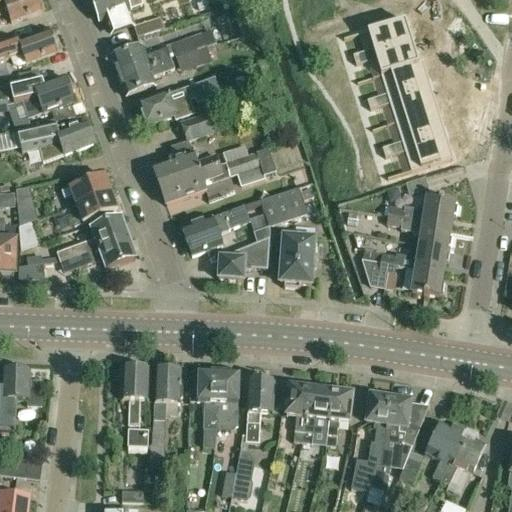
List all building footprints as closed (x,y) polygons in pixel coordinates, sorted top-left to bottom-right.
[(0,18),(8,15),(12,25),(41,15),(35,0),(14,0),(0,5),(0,18)] [(90,0),(99,25),(105,23),(110,37),(133,28),(128,15),(130,14),(129,11),(142,7),(139,0),(90,0)] [(249,0),(229,0),(233,11),(251,5),(249,0)] [(165,26),(161,15),(133,25),(137,36),(165,26)] [(374,58),(412,46),(405,24),(367,36),(373,53),(374,58)] [(20,69),(26,66),(56,56),(48,35),(19,45),(18,41),(0,47),(0,64),(12,60),(14,66),(20,69)] [(186,56),(204,49),(201,39),(145,59),(142,50),(112,61),(119,80),(171,61),(186,56)] [(381,78),(423,65),(422,64),(418,65),(412,46),(374,58),(376,63),(381,78)] [(192,73),(211,66),(204,49),(186,56),(192,73)] [(373,53),(363,56),(366,66),(376,63),(374,58),(373,53)] [(363,56),(353,59),(356,69),(366,66),(363,56)] [(119,80),(126,100),(156,89),(152,80),(174,72),(171,61),(119,80)] [(266,65),(251,70),(257,88),(272,83),(266,65)] [(423,65),(381,78),(387,97),(388,102),(430,89),(423,65)] [(43,88),(41,81),(10,89),(14,107),(23,105),(29,122),(74,106),(73,101),(75,99),(73,95),(70,93),(65,80),(43,88)] [(192,90),(140,108),(143,117),(141,121),(144,128),(147,128),(147,129),(176,119),(177,123),(174,124),(175,126),(195,120),(189,103),(196,101),(198,105),(219,98),(213,83),(192,90)] [(396,126),(438,113),(430,89),(388,102),(390,107),(396,126)] [(387,97),(377,100),(380,110),(390,107),(388,102),(387,97)] [(377,100),(367,104),(370,113),(380,110),(377,100)] [(438,113),(396,126),(402,145),(403,150),(445,137),(438,113)] [(178,128),(184,145),(212,136),(207,119),(178,128)] [(219,122),(212,124),(215,135),(226,132),(226,131),(225,129),(222,121),(219,122)] [(51,126),(18,134),(24,156),(38,153),(40,152),(43,166),(65,157),(65,158),(94,147),(86,126),(73,130),(72,126),(53,133),(51,126)] [(453,162),(445,137),(403,150),(405,155),(411,175),(453,162)] [(402,145),(392,149),(395,158),(405,155),(403,150),(402,145)] [(246,149),(223,156),(226,165),(248,158),(246,149)] [(392,149),(382,152),(385,161),(395,158),(392,149)] [(256,156),(255,156),(263,180),(277,176),(268,152),(256,156)] [(159,189),(218,167),(215,157),(195,165),(192,156),(152,170),(159,189)] [(240,179),(244,190),(264,183),(263,180),(255,156),(248,158),(226,165),(231,182),(240,179)] [(166,208),(185,201),(206,193),(203,184),(213,180),(222,177),(219,167),(218,167),(159,189),(166,208)] [(76,209),(111,196),(104,178),(61,194),(64,202),(72,199),(76,209)] [(429,192),(425,180),(406,186),(410,198),(429,192)] [(262,208),(265,219),(269,230),(307,218),(298,191),(260,203),(262,208)] [(18,215),(34,211),(28,192),(15,193),(18,215)] [(111,196),(76,209),(80,219),(72,222),(74,230),(117,214),(111,196)] [(389,220),(451,230),(453,220),(456,221),(458,209),(455,209),(456,206),(427,202),(425,214),(406,211),(405,213),(391,211),(389,220)] [(262,208),(260,203),(244,209),(182,232),(192,259),(222,248),(218,236),(250,225),(246,213),(262,208)] [(350,216),(349,216),(348,222),(347,228),(355,229),(359,230),(361,218),(350,216)] [(450,240),(451,230),(389,220),(388,228),(402,231),(402,234),(422,237),(420,249),(448,253),(448,251),(451,252),(453,241),(450,240)] [(0,221),(0,275),(1,275),(3,279),(10,279),(12,276),(15,276),(16,244),(4,244),(5,222),(0,221)] [(61,266),(128,242),(120,221),(92,232),(95,242),(57,256),(61,266)] [(32,225),(19,230),(21,253),(39,247),(32,225)] [(270,234),(269,230),(254,236),(258,246),(270,241),(270,234)] [(283,240),(280,286),(284,287),(284,291),(300,292),(300,288),(311,289),(312,272),(316,272),(317,258),(313,258),(314,243),(283,240)] [(219,268),(218,282),(239,284),(239,283),(243,284),(244,271),(268,273),(270,241),(258,246),(231,257),(231,263),(220,262),(220,268),(219,268)] [(65,277),(80,271),(103,263),(107,272),(109,272),(112,273),(118,271),(119,268),(135,261),(128,242),(61,266),(65,277)] [(448,256),(448,253),(420,249),(418,262),(397,259),(397,260),(383,258),(383,256),(364,253),(363,263),(396,269),(416,272),(444,277),(446,266),(449,267),(451,256),(448,256)] [(42,258),(27,260),(28,269),(43,267),(42,258)] [(395,278),(396,269),(363,263),(370,289),(385,292),(388,276),(395,278)] [(42,268),(19,272),(19,283),(44,284),(42,268)] [(442,287),(444,277),(416,272),(412,297),(440,301),(441,298),(444,299),(446,288),(442,287)] [(130,404),(129,425),(140,426),(141,405),(148,405),(149,373),(123,371),(122,404),(130,404)] [(17,375),(4,374),(3,393),(0,392),(0,399),(0,431),(13,432),(13,427),(14,427),(15,404),(28,405),(28,410),(45,410),(46,384),(30,383),(30,375),(26,375),(24,373),(18,373),(17,375)] [(164,472),(166,418),(177,418),(177,407),(180,407),(181,374),(156,373),(152,472),(164,472)] [(218,433),(220,375),(199,374),(198,405),(205,406),(204,433),(218,433)] [(231,428),(238,429),(240,376),(220,375),(218,433),(231,434),(231,428)] [(246,446),(259,447),(261,417),(272,418),(274,387),(272,386),(269,383),(264,383),(261,386),(250,385),(248,417),(246,446)] [(307,421),(310,392),(301,391),(302,389),(292,388),(291,390),(289,390),(285,419),(296,420),(293,446),(302,447),(305,421),(307,421)] [(328,423),(331,394),(330,394),(330,392),(320,391),(320,393),(310,392),(307,421),(305,421),(302,447),(311,448),(313,435),(328,436),(329,424),(328,423)] [(329,424),(328,436),(326,450),(336,451),(339,425),(350,426),(353,397),(351,397),(351,394),(341,393),(341,396),(331,394),(328,423),(329,424)] [(381,469),(384,450),(390,402),(370,399),(366,426),(374,427),(374,432),(376,433),(371,467),(356,465),(349,494),(369,497),(378,469),(381,469)] [(424,423),(408,420),(411,405),(390,402),(384,450),(381,469),(403,472),(411,454),(424,423)] [(441,485),(467,432),(456,427),(451,431),(442,427),(435,443),(428,457),(442,464),(433,481),(441,485)] [(146,448),(147,430),(128,430),(128,447),(146,448)] [(467,432),(441,485),(449,489),(457,472),(471,479),(486,449),(478,444),(477,437),(467,432)] [(411,454),(403,472),(400,480),(413,485),(423,459),(411,454)] [(240,455),(234,487),(242,489),(250,484),(253,466),(246,456),(240,455)] [(27,467),(0,463),(0,478),(25,482),(27,467)] [(120,506),(142,507),(142,495),(121,494),(120,506)] [(0,511),(28,511),(30,502),(0,498),(0,511)]
